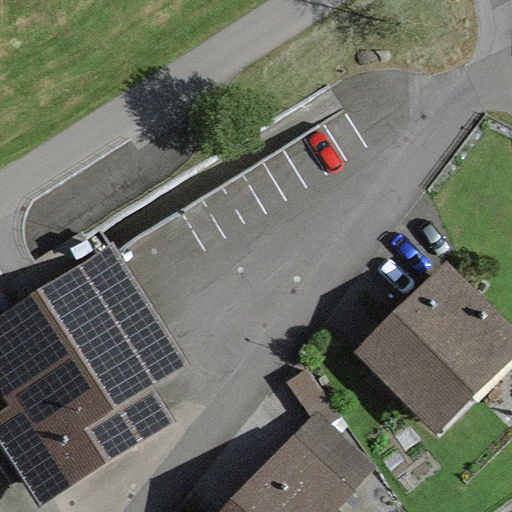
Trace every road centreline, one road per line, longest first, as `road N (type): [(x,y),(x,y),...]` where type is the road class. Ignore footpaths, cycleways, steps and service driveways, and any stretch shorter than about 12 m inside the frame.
road 1 (residential): [(511,50),(277,382),(160,511)]
road 2 (unclassified): [(0,188),(313,0)]
